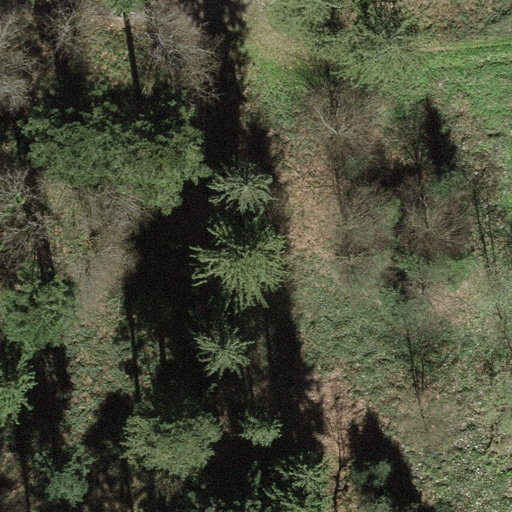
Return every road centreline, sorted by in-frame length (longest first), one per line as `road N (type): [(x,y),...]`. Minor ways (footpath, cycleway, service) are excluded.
road 1 (track): [(0,0),(300,38)]
road 2 (track): [(300,38),(511,24)]
